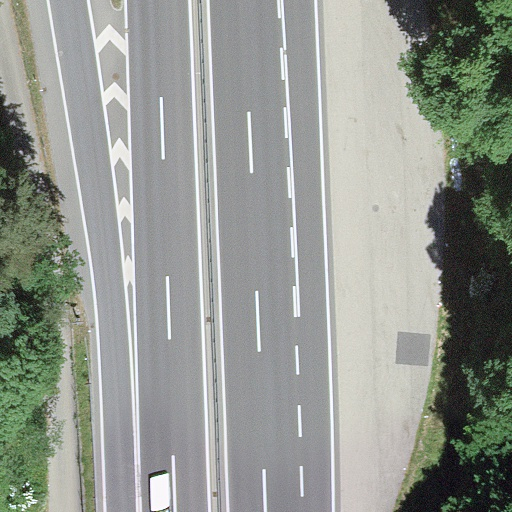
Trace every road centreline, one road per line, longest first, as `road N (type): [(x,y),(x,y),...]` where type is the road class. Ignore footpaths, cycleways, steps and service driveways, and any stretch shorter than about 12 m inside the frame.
road 1 (motorway): [(68,0),(162,511)]
road 2 (motorway): [(265,511),(242,0)]
road 3 (motorway): [(157,0),(176,511)]
